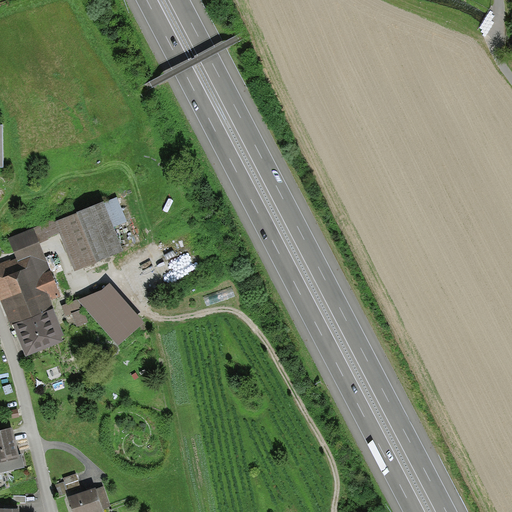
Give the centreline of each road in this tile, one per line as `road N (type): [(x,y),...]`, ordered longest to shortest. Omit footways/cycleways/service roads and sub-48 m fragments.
road 1 (motorway): [(147,0),(414,511)]
road 2 (motorway): [(445,511),(179,0)]
road 3 (residential): [(50,511),(0,323)]
